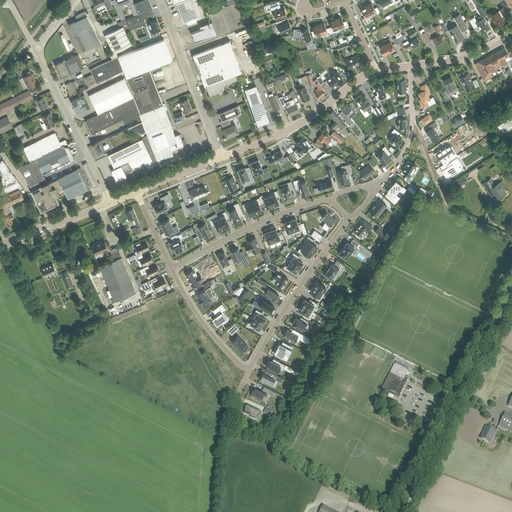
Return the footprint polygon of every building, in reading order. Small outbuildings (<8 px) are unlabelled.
[(110,1),(109,0),(92,0),(97,8),(103,4),(104,5),(106,4),(107,6),(106,6),(108,10),(113,7),(110,1)] [(140,0),(129,4),(131,9),(134,16),(148,10),(153,9),(149,0),(140,0)] [(173,0),(175,3),(176,2),(183,22),(199,15),(193,0),(173,0)] [(265,6),(269,4),(270,8),(272,7),(274,12),(273,12),(276,19),(287,15),(284,8),(281,9),(278,1),(279,1),(279,0),(265,5),(265,6)] [(371,3),(366,6),(372,16),(371,14),(376,11),(377,14),(380,12),(377,7),(374,8),(371,3)] [(372,16),(366,6),(361,8),(365,17),(363,18),(366,24),(368,22),(367,19),(372,16)] [(486,14),(482,6),(478,9),(482,17),(486,14)] [(497,26),(504,21),(501,16),(503,15),(503,16),(507,13),(503,6),(500,9),(501,11),(499,13),(498,11),(491,15),(497,26)] [(148,10),(134,16),(121,21),(126,30),(127,32),(144,25),(147,35),(139,38),(140,41),(154,36),(153,32),(160,29),(156,18),(151,20),(151,19),(149,16),(150,15),(148,10)] [(107,56),(100,43),(85,11),(76,15),(76,17),(75,18),(75,20),(75,21),(69,24),(71,29),(83,52),(95,46),(101,59),(107,56)] [(427,15),(431,22),(435,20),(431,13),(427,15)] [(458,24),(449,29),(454,37),(452,38),(455,42),(463,37),(462,36),(464,35),(461,31),(467,27),(465,23),(460,14),(453,17),(458,24)] [(341,17),(336,19),(339,28),(340,30),(349,26),(346,20),(343,21),(341,17)] [(441,18),(438,20),(440,24),(444,31),(447,29),(441,18)] [(474,19),(470,21),(474,28),(478,26),(479,27),(481,32),(489,27),(487,23),(484,18),(476,22),(474,19)] [(282,19),(273,22),(275,27),(279,25),(281,32),(291,27),(288,21),(287,22),(283,23),(282,19)] [(332,26),(329,27),(331,33),(340,30),(339,28),(336,19),(330,20),(332,26)] [(201,29),(192,33),(195,41),(216,33),(211,21),(200,25),(201,29)] [(324,23),(318,25),(322,36),(331,33),(329,27),(326,28),(324,23)] [(438,35),(437,36),(433,38),(436,44),(444,40),(442,38),(445,37),(442,30),(441,30),(438,24),(434,26),(438,35)] [(322,36),(318,25),(313,26),(314,30),(311,31),(313,37),(321,34),(322,36)] [(123,26),(105,35),(113,53),(132,44),(123,26)] [(297,30),(296,36),(303,37),(304,38),(305,41),(306,44),(308,49),(316,48),(315,43),(313,43),(313,42),(308,28),(306,29),(307,30),(304,30),(297,30)] [(412,40),(409,41),(409,42),(412,47),(420,43),(413,30),(408,32),(412,40)] [(400,31),(395,34),(396,37),(399,42),(402,41),(403,44),(404,44),(404,45),(407,50),(412,47),(409,42),(409,41),(408,39),(404,33),(402,35),(400,31)] [(421,34),(426,42),(430,39),(425,31),(421,34)] [(389,38),(384,41),(385,43),(390,52),(395,49),(389,38)] [(175,135),(149,69),(172,60),(164,39),(159,40),(118,56),(140,113),(139,113),(148,136),(157,160),(157,161),(173,155),(171,149),(183,145),(179,133),(175,135)] [(223,86),(223,85),(238,80),(236,74),(242,72),(230,40),(192,54),(205,86),(206,86),(210,96),(223,91),(222,88),(223,86)] [(379,43),(376,45),(379,51),(382,49),(385,54),(390,52),(385,43),(380,46),(379,43)] [(505,48),(500,50),(506,62),(507,63),(509,68),(511,67),(511,65),(510,63),(511,63),(509,59),(510,59),(507,52),(505,48)] [(500,60),(501,62),(499,64),(500,66),(500,67),(503,66),(502,64),(506,62),(500,50),(497,52),(497,54),(500,60)] [(487,57),(495,70),(499,68),(499,67),(500,66),(499,64),(501,62),(500,60),(497,54),(497,52),(487,57)] [(66,74),(67,75),(84,67),(77,53),(65,59),(63,59),(64,60),(55,64),(61,77),(66,74)] [(345,60),(349,69),(353,68),(352,66),(359,63),(357,59),(360,58),(358,54),(355,55),(356,56),(349,59),(349,58),(345,60)] [(123,70),(117,56),(95,67),(90,69),(92,74),(84,78),(88,86),(92,84),(96,82),(97,83),(123,70)] [(495,70),(487,57),(475,64),(477,68),(484,81),(493,76),(491,72),(495,70)] [(23,77),(29,89),(37,84),(32,73),(31,74),(30,71),(26,72),(28,75),(23,77)] [(337,71),(331,75),(331,76),(338,84),(339,83),(340,84),(342,82),(342,81),(343,80),(338,75),(339,74),(337,71)] [(468,73),(459,77),(465,89),(474,84),(475,87),(479,85),(476,79),(472,81),(468,73)] [(309,85),(306,75),(300,77),(304,86),(297,89),(299,92),(298,92),(299,93),(302,100),(303,99),(303,100),(306,99),(306,98),(309,97),(306,88),(310,87),(309,85)] [(331,76),(327,80),(333,87),(338,84),(331,76)] [(446,86),(447,85),(451,93),(458,90),(454,83),(451,76),(443,80),(446,86)] [(124,78),(89,94),(94,105),(98,114),(108,109),(133,96),(124,78)] [(405,79),(397,79),(398,92),(406,92),(405,79)] [(69,91),(68,92),(70,95),(80,91),(75,81),(71,83),(70,82),(65,84),(69,91)] [(325,93),(321,89),(323,88),(320,84),(318,81),(315,83),(318,88),(315,90),(317,92),(315,94),(319,98),(325,93)] [(385,95),(386,98),(390,97),(388,91),(385,92),(381,84),(379,85),(378,84),(375,86),(375,87),(378,94),(375,95),(377,100),(380,99),(379,98),(385,95)] [(419,93),(422,99),(419,100),(423,108),(428,105),(426,100),(430,98),(427,94),(430,92),(425,84),(421,87),(423,91),(419,93)] [(258,88),(246,93),(258,126),(262,124),(262,123),(269,120),(267,116),(268,116),(258,88)] [(0,107),(0,114),(33,98),(29,90),(0,104),(0,105),(1,107),(0,107)] [(291,93),(287,95),(289,100),(290,100),(292,104),(290,105),(294,113),(299,111),(292,95),(294,94),(293,90),(290,92),(291,93)] [(357,98),(354,99),(364,112),(367,110),(369,113),(373,110),(377,116),(380,113),(377,108),(378,108),(376,106),(373,108),(372,106),(372,105),(370,103),(367,99),(364,95),(363,93),(362,93),(360,95),(360,94),(356,97),(357,98)] [(84,95),(72,101),(75,105),(77,104),(81,111),(87,108),(84,104),(87,102),(84,95)] [(269,98),(274,110),(280,108),(274,95),(269,98)] [(282,96),(279,98),(282,104),(285,103),(290,115),(294,113),(290,105),(292,104),(290,100),(289,100),(287,95),(283,97),(282,96)] [(90,117),(86,120),(92,132),(97,130),(122,118),(124,123),(137,117),(139,122),(142,120),(133,96),(108,109),(98,114),(90,117)] [(48,106),(43,97),(36,100),(41,109),(48,106)] [(191,110),(187,99),(179,102),(183,111),(174,114),(176,120),(183,117),(182,113),(191,110)] [(342,110),(339,113),(349,125),(353,122),(350,119),(347,116),(353,111),(349,106),(346,103),(340,108),(342,110)] [(241,112),(238,105),(223,111),(219,113),(222,121),(220,121),(222,126),(227,124),(230,123),(228,118),(241,112)] [(400,106),(396,108),(399,115),(400,114),(401,117),(399,117),(398,128),(401,128),(401,127),(402,127),(406,127),(407,120),(406,120),(406,118),(404,113),(405,112),(403,106),(400,108),(400,106)] [(335,127),(337,125),(339,124),(341,127),(345,124),(333,110),(329,114),(335,121),(331,123),(335,127)] [(41,124),(44,129),(56,124),(50,112),(42,116),(44,122),(41,124)] [(421,119),(425,124),(432,119),(428,114),(421,119)] [(455,127),(465,121),(461,115),(451,120),(455,127)] [(7,116),(0,119),(0,133),(13,127),(7,116)] [(141,133),(146,131),(142,121),(127,127),(129,130),(131,131),(135,129),(141,133)] [(430,129),(426,132),(433,142),(439,138),(433,129),(437,126),(435,122),(428,126),(430,129)] [(223,129),(227,137),(236,133),(239,132),(236,124),(228,127),(223,129)] [(397,147),(402,140),(401,139),(402,138),(398,134),(399,132),(394,128),(391,132),(393,134),(388,140),(397,147)] [(330,135),(341,143),(344,139),(333,131),(330,135)] [(26,163),(30,161),(61,146),(55,132),(23,147),(24,149),(22,150),(24,154),(22,155),(26,163)] [(322,132),(318,137),(315,143),(320,147),(324,141),(327,143),(329,141),(335,145),(338,141),(328,134),(327,135),(322,132)] [(378,135),(372,141),(375,145),(382,139),(378,135)] [(157,160),(148,136),(142,138),(108,155),(114,168),(111,170),(115,179),(119,179),(126,176),(126,174),(146,164),(147,166),(154,162),(153,161),(157,160)] [(98,153),(111,147),(106,137),(93,144),(98,153)] [(296,149),(294,151),(298,157),(304,153),(303,152),(309,147),(311,145),(307,140),(305,141),(301,137),(295,142),(298,146),(296,148),(296,149)] [(35,159),(18,167),(27,180),(28,182),(29,184),(29,186),(31,190),(49,182),(47,177),(45,178),(43,175),(43,174),(57,167),(63,164),(67,162),(71,160),(74,157),(69,146),(65,146),(64,145),(60,147),(35,159)] [(391,153),(385,146),(382,148),(384,150),(377,156),(377,157),(378,160),(379,159),(384,165),(391,159),(388,155),(391,153)] [(441,150),(434,155),(436,159),(437,158),(440,163),(442,161),(443,164),(456,156),(454,153),(449,146),(441,151),(441,150)] [(280,150),(267,156),(271,164),(279,160),(284,158),(284,157),(280,150)] [(319,160),(332,155),(326,151),(317,158),(319,160)] [(290,153),(286,156),(287,156),(289,159),(291,162),(295,160),(290,153)] [(376,163),(371,157),(368,160),(373,166),(376,163)] [(442,170),(441,171),(446,178),(450,176),(449,175),(453,172),(453,173),(456,172),(457,173),(462,169),(458,164),(460,162),(457,158),(446,165),(447,167),(442,170)] [(0,169),(0,170),(1,171),(1,173),(0,172),(0,173),(2,173),(2,175),(2,177),(2,178),(1,180),(0,182),(0,186),(0,187),(1,187),(2,189),(0,189),(0,192),(2,196),(20,189),(23,187),(17,179),(10,170),(10,171),(9,171),(8,167),(6,165),(5,163),(2,160),(2,159),(0,161),(0,169)] [(258,159),(250,163),(255,175),(263,171),(266,177),(271,175),(268,167),(262,169),(258,159)] [(405,167),(402,171),(407,174),(404,179),(409,183),(415,174),(412,172),(416,166),(416,165),(414,164),(413,163),(408,160),(405,165),(406,165),(405,167)] [(497,163),(502,170),(507,167),(502,160),(497,163)] [(342,170),(337,171),(340,183),(349,181),(347,171),(350,170),(349,165),(348,164),(341,166),(342,170)] [(376,171),(369,164),(359,172),(365,179),(371,173),(372,174),(376,171)] [(80,167),(54,180),(57,188),(62,186),(68,198),(71,197),(71,198),(75,197),(74,197),(73,196),(78,193),(79,195),(83,193),(83,194),(86,192),(85,192),(89,190),(91,190),(92,188),(90,188),(88,184),(89,183),(87,181),(84,176),(85,176),(84,173),(83,173),(80,167)] [(238,171),(237,171),(239,175),(240,175),(242,182),(250,179),(251,182),(255,181),(253,178),(250,171),(247,172),(245,168),(245,167),(242,168),(241,167),(238,169),(238,170),(238,171)] [(232,177),(225,179),(230,190),(237,187),(232,177)] [(464,177),(456,182),(459,186),(467,181),(464,177)] [(213,190),(214,193),(223,190),(218,179),(213,181),(216,188),(213,190)] [(299,179),(293,181),(296,189),(299,187),(302,195),(305,194),(305,195),(309,194),(309,193),(305,181),(300,182),(299,179)] [(331,179),(317,183),(318,186),(319,191),(333,187),(331,179)] [(501,196),(506,193),(503,189),(499,183),(493,186),(489,179),(483,183),(489,193),(493,190),(498,198),(500,197),(501,197),(501,196)] [(31,190),(41,211),(59,203),(56,197),(59,196),(56,189),(57,188),(54,180),(53,180),(49,182),(31,190)] [(392,184),(387,190),(388,191),(387,192),(392,196),(389,199),(394,204),(400,197),(396,194),(400,191),(403,194),(407,190),(396,180),(393,183),(392,184)] [(281,188),(285,199),(287,199),(287,200),(291,198),(290,197),(292,197),(289,190),(293,188),(291,181),(286,183),(288,186),(281,188)] [(194,204),(188,207),(190,214),(201,210),(200,209),(195,197),(206,193),(205,190),(206,190),(204,185),(199,188),(198,187),(198,188),(196,189),(196,188),(188,191),(192,200),(192,199),(194,204)] [(420,187),(418,191),(425,195),(428,191),(420,187)] [(0,209),(6,206),(24,198),(20,189),(2,196),(0,197),(0,209)] [(268,194),(268,195),(273,206),(279,204),(276,197),(279,196),(277,190),(268,194)] [(157,204),(154,206),(155,208),(154,209),(156,213),(157,213),(168,208),(165,201),(170,199),(168,193),(160,197),(162,202),(161,202),(157,204)] [(175,196),(179,208),(186,205),(181,193),(175,196)] [(259,196),(259,197),(262,203),(265,202),(267,208),(268,208),(269,208),(273,207),(272,206),(273,206),(268,195),(263,197),(262,195),(259,196)] [(251,201),(256,213),(261,211),(259,204),(262,203),(259,197),(251,201)] [(373,207),(369,211),(372,213),(373,214),(374,215),(376,217),(386,205),(379,199),(374,205),(373,207),(372,207),(373,207)] [(243,204),(245,210),(248,209),(250,215),(252,215),(256,214),(255,213),(256,213),(251,201),(243,204)] [(228,212),(230,216),(231,216),(234,223),(236,222),(236,223),(240,221),(239,220),(241,220),(239,215),(243,213),(238,202),(233,204),(235,208),(229,211),(229,212),(228,212)] [(9,214),(6,206),(0,209),(3,217),(5,220),(7,225),(13,222),(11,218),(14,217),(12,213),(9,214)] [(137,233),(142,231),(132,208),(127,210),(128,213),(126,213),(128,220),(132,218),(135,227),(134,227),(137,233)] [(392,211),(399,217),(402,214),(395,208),(392,211)] [(223,214),(218,216),(223,228),(228,225),(229,225),(226,219),(229,218),(225,211),(222,212),(223,214)] [(323,214),(321,215),(325,221),(321,227),(327,231),(330,227),(330,226),(330,227),(328,225),(333,221),(326,212),(324,213),(323,214)] [(211,219),(209,220),(210,222),(212,226),(215,225),(216,227),(218,231),(218,230),(219,230),(220,231),(223,229),(223,228),(218,216),(217,214),(216,213),(209,216),(211,219)] [(290,220),(294,233),(303,229),(301,224),(298,225),(295,218),(294,219),(294,218),(290,220)] [(169,219),(161,223),(166,234),(170,231),(172,235),(179,231),(177,225),(173,227),(169,219)] [(354,231),(361,236),(366,231),(367,232),(372,226),(363,219),(358,224),(359,225),(358,226),(357,226),(357,227),(354,231)] [(283,230),(286,236),(294,233),(290,220),(284,222),(286,229),(283,230)] [(197,223),(193,225),(197,234),(201,232),(204,238),(205,237),(206,238),(209,236),(208,236),(211,234),(205,223),(199,226),(197,223)] [(374,231),(382,237),(386,233),(378,227),(374,231)] [(271,231),(270,231),(275,243),(280,241),(281,242),(284,241),(284,239),(281,234),(278,235),(277,232),(276,228),(275,229),(274,229),(270,230),(271,231)] [(173,242),(170,243),(173,249),(175,249),(177,253),(178,252),(179,253),(182,251),(182,250),(183,250),(181,246),(183,245),(182,244),(180,239),(188,235),(185,230),(171,237),(173,242)] [(264,241),(266,247),(275,243),(270,231),(269,231),(265,232),(265,233),(264,233),(266,237),(267,239),(264,241)] [(308,236),(303,243),(313,251),(317,246),(311,242),(313,240),(308,236)] [(245,245),(248,251),(251,250),(253,252),(260,249),(255,237),(250,240),(251,242),(249,242),(248,241),(247,241),(249,244),(245,245)] [(339,253),(345,258),(346,258),(354,247),(355,245),(356,246),(370,256),(372,253),(359,243),(353,239),(351,242),(352,242),(350,244),(347,242),(348,242),(347,242),(344,246),(342,249),(339,253)] [(96,244),(97,244),(92,246),(95,254),(103,251),(104,253),(108,251),(107,249),(108,249),(105,241),(100,243),(99,242),(96,244)] [(136,254),(134,255),(136,258),(142,255),(141,252),(149,248),(146,242),(141,245),(140,243),(136,244),(137,246),(136,247),(137,250),(135,252),(136,254)] [(297,251),(302,255),(304,252),(310,256),(311,255),(313,253),(313,252),(313,251),(303,243),(297,251)] [(110,253),(112,258),(113,259),(99,266),(109,289),(106,290),(109,297),(112,296),(114,301),(136,292),(119,250),(118,250),(117,248),(115,247),(110,249),(110,250),(111,253),(110,253)] [(250,265),(244,253),(241,254),(238,248),(238,247),(231,251),(236,260),(236,261),(242,258),(246,267),(250,265)] [(261,253),(266,264),(270,262),(265,251),(261,253)] [(218,255),(217,256),(219,259),(221,263),(225,271),(231,268),(232,270),(235,269),(236,268),(231,258),(228,260),(224,252),(221,254),(221,253),(218,255)] [(294,252),(288,260),(299,268),(299,267),(300,267),(302,263),(302,262),(297,259),(299,256),(294,252)] [(143,257),(142,255),(136,258),(140,266),(153,260),(150,254),(143,257)] [(325,274),(324,276),(329,279),(331,278),(332,278),(336,271),(339,273),(345,265),(337,259),(333,264),(332,263),(329,267),(327,269),(324,273),(325,274)] [(285,265),(283,268),(288,271),(290,269),(292,270),(296,272),(297,271),(297,272),(299,268),(288,260),(285,265)] [(45,277),(56,272),(52,263),(41,268),(45,277)] [(277,267),(271,263),(268,267),(274,271),(277,267)] [(149,276),(159,271),(156,265),(149,268),(148,265),(139,269),(142,275),(147,272),(149,276)] [(261,277),(267,271),(264,269),(258,274),(261,277)] [(193,270),(185,274),(192,287),(200,283),(199,282),(203,280),(200,274),(196,276),(193,270)] [(61,273),(68,289),(73,286),(67,271),(61,273)] [(277,280),(275,284),(282,288),(285,285),(284,284),(288,279),(282,275),(281,275),(277,273),(274,278),(277,280)] [(142,287),(144,290),(152,287),(153,290),(157,288),(158,290),(159,290),(161,289),(162,288),(161,287),(166,284),(164,278),(156,281),(155,277),(141,284),(142,287)] [(265,287),(267,283),(258,277),(256,281),(265,287)] [(313,285),(314,285),(313,286),(324,293),(329,285),(324,282),(322,285),(317,281),(316,282),(315,282),(313,285)] [(239,284),(232,288),(234,293),(241,287),(239,284)] [(313,286),(310,291),(316,295),(314,297),(319,301),(324,293),(313,286)] [(204,289),(196,294),(199,298),(198,299),(201,303),(202,303),(204,307),(212,302),(210,298),(213,296),(214,295),(211,291),(212,291),(210,287),(204,290),(204,289)] [(241,287),(234,293),(244,299),(248,292),(241,287)] [(268,288),(264,293),(273,298),(273,299),(275,300),(277,297),(276,297),(278,294),(268,288)] [(195,301),(198,299),(192,291),(189,293),(195,301)] [(254,300),(252,303),(259,308),(261,306),(270,312),(274,306),(263,299),(260,303),(257,302),(254,300)] [(301,304),(302,304),(313,311),(318,304),(312,300),(310,303),(305,299),(304,301),(303,300),(301,304)] [(222,303),(212,310),(216,316),(218,318),(214,321),(217,325),(221,322),(227,318),(223,311),(226,309),(222,303)] [(302,304),(298,310),(304,313),(302,316),(308,319),(313,311),(302,304)] [(256,309),(251,317),(262,324),(263,323),(263,324),(265,320),(265,319),(266,319),(260,315),(261,312),(256,309)] [(251,317),(246,325),(252,328),(254,325),(256,327),(259,329),(260,329),(260,328),(261,328),(263,325),(262,324),(251,317)] [(310,323),(304,319),(302,321),(297,318),(296,317),(295,319),(292,324),(302,330),(304,327),(305,328),(305,327),(308,329),(308,328),(307,328),(310,323)] [(235,324),(227,330),(232,335),(239,328),(235,324)] [(243,327),(240,333),(254,340),(257,335),(243,327)] [(283,336),(292,342),(294,338),(298,340),(299,338),(306,342),(309,338),(294,330),(293,332),(287,329),(283,336)] [(237,336),(230,342),(241,353),(247,347),(237,336)] [(276,349),(274,353),(282,357),(283,358),(285,354),(288,355),(289,355),(292,350),(290,349),(291,346),(282,341),(281,344),(280,343),(279,343),(276,349)] [(266,365),(267,365),(266,367),(277,372),(279,368),(282,370),(285,365),(279,362),(278,364),(270,360),(269,361),(268,361),(266,365)] [(381,390),(399,398),(405,386),(410,378),(409,377),(410,374),(407,373),(408,371),(394,364),(389,374),(381,390)] [(263,372),(260,379),(261,379),(265,381),(265,382),(275,387),(278,381),(281,382),(283,379),(270,372),(269,375),(263,372)] [(266,394),(267,393),(255,388),(256,388),(251,397),(251,396),(251,397),(262,402),(266,393),(266,394)] [(248,405),(244,413),(250,416),(251,416),(250,417),(255,419),(255,418),(256,418),(259,410),(248,405)] [(511,415),(505,412),(500,424),(511,429),(511,415)] [(496,431),(491,429),(487,427),(481,439),(482,439),(482,440),(483,440),(490,443),(496,431)]
